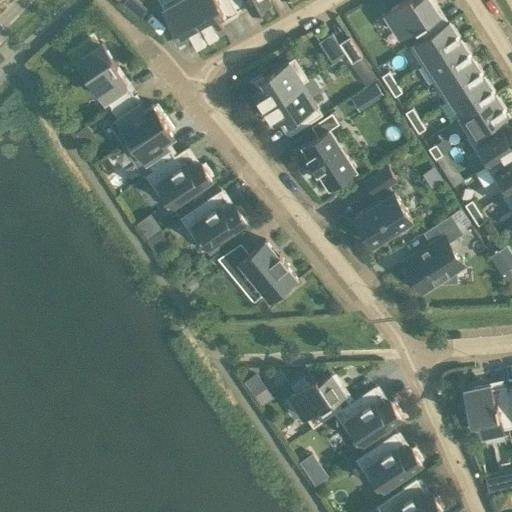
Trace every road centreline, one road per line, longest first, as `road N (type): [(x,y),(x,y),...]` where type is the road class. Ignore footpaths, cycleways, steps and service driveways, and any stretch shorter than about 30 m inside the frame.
road 1 (residential): [(408,351),(221,127),(201,90),(218,64),(340,0)]
road 2 (residential): [(481,511),(408,351)]
